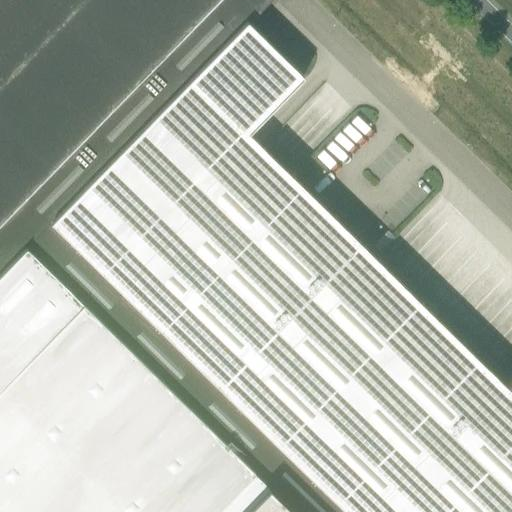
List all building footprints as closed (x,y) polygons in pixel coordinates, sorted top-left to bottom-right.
[(0,0),(0,272),(26,246),(37,235),(11,210),(216,0),(0,0)] [(267,0),(216,0),(11,210),(37,235),(26,246),(83,303),(125,345),(293,173),(293,172),(291,174),(247,132),(254,126),(303,75),(283,56),(284,55),(267,39),(247,20),(267,0)] [(211,429),(377,259),(376,258),(378,256),(337,216),(335,218),(292,176),(294,174),(293,173),(125,345),(211,429)] [(0,387),(83,303),(26,246),(0,272),(0,387)] [(296,511),(409,511),(511,407),(511,377),(505,385),(464,344),(466,342),(464,340),(462,342),(421,302),(423,300),(421,298),(380,258),(378,260),(377,259),(211,429),(254,471),(296,511)] [(213,511),(254,471),(211,429),(125,345),(83,303),(0,387),(0,511),(213,511)] [(511,511),(511,407),(409,511),(511,511)] [(296,511),(254,471),(213,511),(296,511)]
